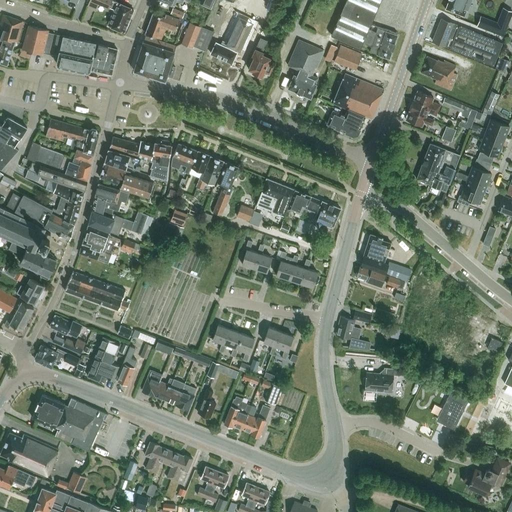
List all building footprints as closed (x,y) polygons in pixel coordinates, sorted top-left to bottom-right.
[(124,32),(133,9),(111,0),(89,0),(87,5),(96,9),(98,3),(114,10),(108,25),(124,32)] [(211,9),(214,0),(200,0),(199,4),(211,9)] [(237,7),(246,11),(251,0),(235,0),(239,2),(237,7)] [(362,41),(367,29),(380,0),(346,0),(331,35),(360,47),(363,42),(362,41)] [(464,16),(467,8),(467,9),(468,8),(467,7),(470,0),(448,0),(445,8),(445,9),(446,9),(464,16)] [(184,12),(172,7),(169,14),(180,18),(181,18),(184,12)] [(481,16),(477,26),(503,36),(511,12),(511,11),(503,8),(497,22),(481,16)] [(216,42),(211,53),(217,56),(231,63),(234,56),(236,52),(243,56),(259,22),(244,15),(244,14),(235,10),(226,28),(227,29),(220,44),(216,42)] [(167,28),(175,31),(179,22),(182,23),(184,19),(181,18),(180,18),(179,20),(165,14),(164,17),(153,13),(145,34),(161,40),(163,32),(166,33),(167,28)] [(17,42),(24,22),(3,14),(0,24),(0,28),(3,30),(1,37),(0,39),(0,47),(0,48),(0,62),(6,65),(14,41),(17,42)] [(493,65),(502,43),(458,25),(458,26),(441,19),(432,41),(450,48),(449,48),(493,65)] [(205,51),(213,31),(190,22),(181,44),(192,48),(193,46),(205,51)] [(49,54),(53,33),(48,32),(48,30),(28,25),(22,48),(43,54),(43,53),(49,54)] [(389,59),(397,35),(385,31),(378,28),(376,33),(367,29),(362,41),(363,42),(371,46),(370,52),(377,54),(377,55),(389,59)] [(63,36),(63,35),(57,34),(52,55),(58,56),(57,62),(57,63),(57,64),(57,65),(58,66),(59,66),(86,72),(87,72),(88,72),(89,71),(90,70),(90,69),(91,65),(95,48),(94,48),(96,43),(63,36)] [(174,51),(176,46),(144,36),(143,41),(133,71),(165,81),(166,76),(172,77),(175,67),(170,65),(174,51)] [(269,58),(267,56),(262,54),(263,52),(262,52),(267,41),(260,38),(252,56),(254,56),(249,68),(253,70),(253,71),(262,75),(263,71),(269,74),(273,65),(267,63),(269,58)] [(289,62),(287,65),(297,69),(294,75),(293,74),(288,88),(310,98),(316,84),(315,84),(318,78),(312,75),(313,72),(314,68),(316,69),(321,56),(324,50),(299,39),(291,56),(289,62)] [(111,74),(115,56),(117,49),(98,44),(97,49),(95,48),(91,65),(103,68),(102,72),(111,74)] [(331,62),(337,47),(331,44),(324,60),(331,62)] [(355,70),(361,54),(340,46),(334,61),(355,70)] [(437,60),(428,56),(427,56),(420,71),(430,76),(436,79),(434,83),(450,90),(457,74),(453,72),(456,65),(444,60),(443,62),(437,60)] [(508,60),(499,56),(494,68),(504,72),(508,60)] [(371,119),(384,90),(344,73),(332,103),(347,109),(365,116),(371,119)] [(438,110),(440,105),(431,101),(433,97),(418,91),(414,100),(438,110)] [(484,108),(492,111),(499,94),(491,91),(484,108)] [(446,98),(445,97),(442,104),(450,108),(453,101),(446,98)] [(436,115),(438,110),(414,100),(410,110),(425,117),(427,112),(436,115)] [(456,110),(459,103),(453,101),(450,108),(456,110)] [(463,113),(466,106),(459,103),(456,110),(463,113)] [(357,134),(365,116),(347,109),(344,115),(333,110),(327,124),(353,136),(357,134)] [(477,111),(471,109),(465,124),(471,126),(477,111)] [(434,120),(425,117),(410,110),(406,120),(421,126),(423,122),(432,125),(434,120)] [(20,139),(27,128),(7,117),(2,126),(0,124),(0,169),(1,170),(16,153),(18,150),(14,147),(20,139)] [(58,140),(63,122),(50,118),(45,136),(58,140)] [(486,129),(505,136),(509,126),(490,119),(486,129)] [(93,154),(99,132),(63,122),(58,140),(64,141),(65,137),(73,139),(70,151),(72,152),(76,153),(77,149),(93,154)] [(486,129),(483,139),(501,146),(505,136),(486,129)] [(112,136),(109,149),(124,153),(125,152),(126,149),(121,147),(123,139),(112,136)] [(123,139),(121,147),(126,149),(125,152),(136,155),(136,157),(140,158),(151,162),(152,153),(154,144),(140,141),(139,144),(123,139)] [(501,146),(483,139),(479,149),(498,156),(501,146)] [(76,153),(72,152),(70,156),(40,145),(41,144),(32,141),(26,158),(87,180),(93,154),(77,149),(76,153)] [(154,144),(152,153),(161,154),(160,159),(169,161),(171,145),(154,142),(154,144)] [(455,169),(460,155),(430,143),(420,167),(433,172),(436,173),(436,172),(437,172),(443,174),(446,165),(455,169)] [(190,168),(197,151),(177,144),(173,156),(172,161),(171,166),(179,169),(181,164),(186,167),(184,172),(188,174),(190,168)] [(108,149),(105,161),(125,168),(126,165),(139,170),(140,166),(137,164),(139,161),(133,159),(134,156),(124,153),(109,149),(108,149)] [(203,172),(210,156),(197,151),(191,167),(203,172)] [(493,157),(480,152),(477,158),(491,163),(493,157)] [(214,184),(223,161),(210,156),(203,172),(201,178),(198,177),(195,186),(202,189),(206,181),(214,184)] [(491,164),(476,158),(473,166),(488,171),(491,164)] [(152,162),(149,168),(151,169),(151,168),(152,169),(167,173),(167,167),(169,161),(160,159),(159,164),(152,162)] [(38,163),(38,164),(31,161),(28,170),(35,172),(50,179),(50,178),(84,190),(87,180),(38,163)] [(230,187),(238,167),(225,162),(217,182),(224,184),(213,212),(221,215),(232,187),(230,187)] [(119,189),(129,193),(129,191),(148,197),(153,183),(129,175),(130,172),(104,163),(100,178),(121,185),(119,189)] [(449,183),(455,169),(446,165),(443,174),(437,172),(436,172),(436,173),(433,172),(420,167),(416,179),(431,184),(431,185),(439,188),(442,180),(449,183)] [(472,166),(468,176),(487,183),(491,173),(472,166)] [(167,173),(152,169),(151,168),(151,169),(149,175),(166,180),(167,173)] [(16,181),(3,175),(0,180),(0,183),(12,189),(16,181)] [(487,183),(468,176),(465,186),(483,193),(487,183)] [(80,204),(84,190),(50,178),(50,179),(57,181),(56,185),(53,192),(68,199),(80,204)] [(274,197),(279,183),(266,178),(256,205),(263,207),(267,198),(272,200),(273,196),(274,197)] [(129,193),(119,189),(98,183),(95,196),(120,203),(121,201),(126,202),(129,193)] [(288,208),(295,190),(279,183),(274,197),(273,196),(272,200),(267,198),(263,207),(285,216),(288,208)] [(465,186),(461,195),(459,195),(457,201),(468,205),(470,200),(480,203),(483,193),(465,186)] [(167,197),(176,200),(178,192),(170,189),(167,197)] [(295,190),(288,208),(295,211),(294,216),(299,218),(303,207),(306,208),(310,196),(295,190)] [(23,194),(22,197),(12,192),(6,205),(15,210),(15,211),(23,215),(24,213),(35,218),(33,222),(44,227),(44,226),(57,232),(56,232),(61,235),(61,234),(69,238),(73,229),(72,229),(74,224),(55,214),(51,212),(52,209),(23,194)] [(51,212),(55,214),(55,213),(75,224),(80,204),(61,196),(56,210),(53,208),(52,209),(51,212)] [(118,211),(120,203),(95,196),(92,210),(114,219),(115,215),(112,214),(113,209),(118,211)] [(333,226),(340,208),(310,196),(306,208),(317,213),(315,218),(333,226)] [(511,215),(511,199),(503,196),(497,210),(511,215)] [(249,220),(253,209),(241,205),(237,216),(249,220)] [(45,227),(44,227),(33,222),(0,206),(0,234),(13,240),(34,250),(36,246),(39,248),(40,247),(42,249),(44,248),(45,246),(46,246),(49,238),(48,238),(50,233),(43,230),(45,227)] [(134,222),(115,215),(114,219),(92,210),(89,223),(109,231),(109,230),(118,234),(121,226),(140,234),(147,215),(138,211),(134,222)] [(211,215),(203,212),(201,218),(209,221),(211,215)] [(182,217),(173,214),(170,221),(183,226),(187,214),(184,213),(182,217)] [(251,216),(249,222),(258,226),(260,220),(261,219),(252,215),(251,216)] [(296,228),(307,232),(311,221),(301,217),(296,228)] [(175,224),(166,221),(163,227),(173,230),(175,224)] [(79,253),(97,259),(97,260),(97,259),(108,263),(112,252),(116,254),(121,239),(110,235),(108,232),(88,224),(82,244),(79,253)] [(289,227),(281,224),(279,229),(287,233),(289,227)] [(181,236),(184,227),(176,225),(173,233),(181,236)] [(487,233),(486,234),(493,237),(496,229),(489,226),(489,227),(487,233)] [(407,281),(411,270),(389,262),(388,264),(383,263),(386,256),(387,256),(391,243),(381,240),(382,238),(370,234),(360,265),(385,274),(385,273),(407,281)] [(138,251),(140,245),(124,238),(121,246),(132,250),(133,249),(138,251)] [(45,255),(34,250),(13,240),(9,248),(23,255),(20,262),(42,272),(41,275),(47,278),(57,259),(46,254),(45,255)] [(259,253),(257,252),(249,250),(252,241),(248,240),(245,249),(246,249),(242,264),(254,268),(259,253)] [(266,272),(271,257),(261,254),(264,245),(260,244),(257,252),(259,253),(254,268),(266,272)] [(293,264),(296,265),(298,256),(294,255),(291,263),(284,261),(286,252),(282,251),(279,260),(280,260),(276,275),(288,279),(293,264)] [(305,268),(307,269),(310,260),(306,259),(303,267),(296,265),(293,264),(288,279),(300,283),(305,268)] [(381,287),(385,274),(360,265),(356,276),(368,280),(368,279),(381,283),(380,286),(381,287)] [(317,272),(307,269),(305,268),(300,283),(312,287),(317,272)] [(23,274),(17,271),(13,278),(19,281),(23,274)] [(73,271),(64,290),(118,310),(125,290),(73,271)] [(398,287),(400,280),(389,276),(386,284),(398,288),(398,287)] [(34,303),(44,285),(30,278),(20,295),(34,303)] [(22,301),(17,298),(0,288),(0,306),(9,312),(15,302),(20,305),(22,301)] [(406,296),(395,292),(393,297),(404,301),(406,296)] [(126,310),(130,300),(127,299),(126,302),(122,300),(119,307),(126,310)] [(21,330),(33,308),(22,301),(20,305),(14,316),(10,314),(4,325),(12,329),(14,325),(21,330)] [(353,318),(368,322),(371,314),(355,310),(353,318)] [(76,337),(81,325),(72,321),(72,323),(55,315),(49,326),(66,334),(67,332),(76,337)] [(358,339),(361,329),(353,327),(355,320),(340,316),(335,335),(350,339),(351,339),(348,348),(369,350),(371,342),(358,339)] [(224,343),(230,329),(218,324),(212,339),(222,342),(219,351),(223,352),(226,344),(224,343)] [(117,334),(128,338),(132,330),(120,325),(117,334)] [(275,346),(280,331),(268,327),(263,341),(272,345),(269,353),(274,355),(277,346),(275,346)] [(236,348),(242,333),(230,329),(224,343),(226,344),(234,347),(230,355),(235,357),(238,348),(236,348)] [(154,344),(156,338),(139,331),(137,337),(154,344)] [(287,350),(293,336),(280,331),(275,346),(277,346),(284,349),(281,358),(285,359),(289,350),(287,350)] [(249,352),(254,338),(242,333),(236,348),(238,348),(245,351),(242,360),(247,361),(250,352),(249,352)] [(483,334),(479,344),(497,352),(502,342),(483,334)] [(99,347),(116,353),(120,343),(103,337),(99,347)] [(75,342),(66,338),(63,346),(80,353),(85,342),(77,338),(75,342)] [(157,340),(154,348),(167,353),(170,345),(157,340)] [(127,345),(123,343),(119,351),(124,353),(127,345)] [(151,345),(145,343),(139,356),(146,358),(151,345)] [(57,348),(55,351),(41,344),(34,358),(35,360),(51,367),(55,359),(58,361),(60,357),(64,359),(63,360),(75,366),(79,358),(57,348)] [(129,345),(116,379),(118,380),(119,381),(120,383),(123,384),(125,383),(126,384),(136,360),(131,357),(135,347),(129,345)] [(184,350),(175,346),(172,353),(182,356),(184,350)] [(112,363),(116,353),(99,347),(95,356),(112,363)] [(196,355),(185,350),(182,357),(193,361),(196,355)] [(196,355),(194,361),(202,364),(204,358),(196,355)] [(112,363),(95,356),(87,376),(105,383),(107,378),(114,381),(119,366),(112,363)] [(259,361),(252,358),(248,370),(255,373),(259,361)] [(219,363),(211,361),(206,375),(213,378),(219,363)] [(249,365),(241,361),(238,369),(246,372),(249,365)] [(228,366),(226,372),(226,373),(235,377),(238,370),(228,366)] [(366,377),(365,377),(363,378),(363,383),(364,384),(365,384),(365,389),(365,388),(374,389),(374,390),(391,392),(393,375),(400,376),(401,369),(384,367),(383,374),(378,373),(376,373),(375,374),(367,374),(367,373),(366,373),(366,377)] [(76,370),(75,374),(81,376),(83,370),(77,368),(76,370)] [(416,373),(407,368),(403,375),(412,380),(416,373)] [(162,375),(150,370),(142,390),(154,395),(159,381),(162,375)] [(249,381),(252,375),(244,372),(241,378),(249,381)] [(252,375),(249,381),(256,384),(259,377),(252,375)] [(165,399),(173,379),(169,378),(167,384),(159,381),(154,395),(165,399)] [(177,381),(173,379),(165,399),(176,404),(184,384),(177,381)] [(269,388),(271,382),(263,379),(260,385),(269,388)] [(275,404),(283,386),(271,382),(269,388),(264,399),(275,404)] [(192,386),(191,387),(184,384),(176,404),(188,408),(194,394),(196,388),(192,386)] [(209,417),(215,402),(209,400),(213,391),(207,389),(203,398),(204,398),(198,413),(209,417)] [(468,401),(450,392),(438,416),(444,419),(442,424),(454,429),(468,401)] [(458,396),(468,401),(469,397),(460,393),(458,396)] [(66,408),(67,405),(42,394),(38,403),(37,402),(35,408),(36,408),(32,417),(54,427),(55,426),(61,412),(67,415),(70,410),(66,408)] [(232,425),(238,410),(239,409),(238,409),(241,401),(242,398),(236,396),(235,399),(233,398),(224,423),(232,426),(232,425)] [(108,414),(71,397),(67,405),(66,408),(70,410),(67,415),(61,412),(55,426),(60,428),(59,431),(57,430),(55,436),(89,451),(103,419),(105,420),(108,414)] [(251,405),(241,401),(238,409),(239,409),(238,410),(232,425),(242,429),(251,405)] [(258,437),(265,419),(270,407),(262,404),(261,409),(258,416),(257,416),(257,418),(251,432),(251,434),(258,437)] [(252,412),(255,407),(251,405),(242,429),(251,432),(257,418),(250,415),(251,412),(252,412)] [(46,477),(58,449),(23,434),(21,437),(9,432),(0,453),(0,454),(9,458),(8,460),(46,477)] [(151,470),(160,446),(158,445),(150,441),(145,454),(150,457),(146,468),(151,470)] [(166,463),(171,451),(160,446),(151,470),(156,472),(160,461),(166,463)] [(172,478),(181,455),(171,451),(166,463),(172,465),(167,476),(172,478)] [(187,472),(192,459),(184,455),(184,456),(181,455),(172,478),(177,480),(181,469),(187,472)] [(500,485),(509,463),(498,458),(492,471),(489,469),(485,471),(484,474),(475,469),(472,474),(467,472),(466,473),(464,474),(463,477),(464,479),(463,481),(468,483),(467,486),(472,488),(473,491),(478,493),(481,492),(485,494),(490,484),(491,485),(494,484),(494,483),(500,485)] [(131,479),(138,463),(130,460),(124,475),(131,479)] [(31,485),(35,476),(29,474),(29,473),(8,464),(6,470),(0,467),(0,483),(9,488),(12,480),(24,485),(25,482),(31,485)] [(206,497),(217,470),(206,466),(201,478),(207,480),(206,483),(207,483),(204,489),(200,487),(197,494),(206,497)] [(223,487),(228,475),(217,470),(206,497),(215,501),(217,494),(213,492),(215,486),(216,487),(217,484),(223,487)] [(66,487),(79,493),(86,476),(73,471),(68,482),(58,478),(55,485),(65,489),(66,487)] [(242,511),(247,511),(258,487),(247,482),(242,494),(248,497),(247,499),(248,499),(245,506),(241,504),(238,510),(242,511)] [(149,483),(145,494),(152,496),(156,485),(149,483)] [(84,511),(88,502),(56,489),(55,492),(42,487),(32,511),(84,511)] [(264,503),(269,491),(258,487),(247,511),(257,511),(258,511),(253,509),(256,503),(257,503),(258,501),(264,503)] [(180,488),(177,494),(178,494),(183,496),(186,490),(180,488)] [(138,496),(136,502),(146,504),(148,498),(138,496)] [(221,511),(222,511),(227,500),(219,497),(214,509),(221,511)] [(109,511),(111,510),(89,501),(84,511),(109,511)] [(232,511),(236,504),(230,501),(226,511),(229,511),(232,511)] [(316,511),(317,510),(294,501),(289,511),(316,511)]
